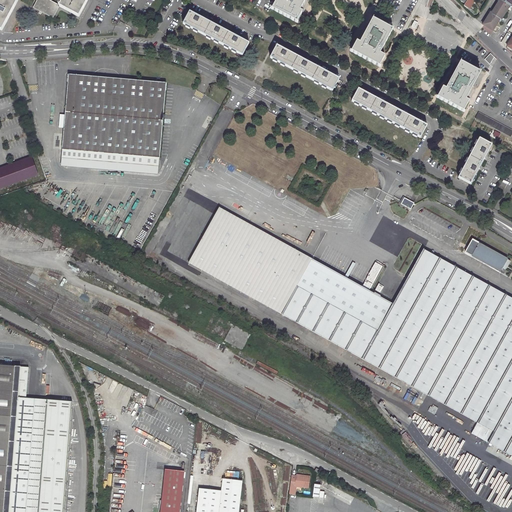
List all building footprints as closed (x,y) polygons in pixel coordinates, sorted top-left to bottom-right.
[(0,0),(0,28),(2,30),(10,15),(18,0),(0,0)] [(50,0),(36,0),(33,7),(53,18),(59,6),(60,5),(58,4),(50,0)] [(62,0),(60,5),(59,6),(79,16),(87,1),(87,0),(62,0)] [(300,11),(305,0),(280,0),(279,0),(275,0),(271,8),(298,22),(303,13),(300,11)] [(466,0),(464,4),(463,6),(468,9),(473,0),(466,0)] [(491,12),(483,24),(492,30),(500,18),(501,19),(510,5),(511,1),(511,0),(499,0),(492,13),(491,12)] [(189,11),(183,23),(242,55),(248,43),(189,11)] [(380,54),(393,29),(373,19),(360,43),(357,42),(352,51),(378,65),(383,55),(380,54)] [(276,45),(270,57),(332,90),(338,78),(276,45)] [(494,57),(490,53),(485,59),(490,64),(494,57)] [(465,99),(480,72),(460,61),(445,89),(442,87),(437,96),(440,98),(463,110),(468,101),(465,99)] [(64,127),(63,149),(160,157),(166,82),(69,74),(67,93),(66,111),(65,114),(64,127)] [(358,89),(352,101),(420,137),(427,125),(358,89)] [(511,132),(511,129),(478,112),(474,118),(510,137),(511,132)] [(491,144),(479,138),(458,178),(470,184),(491,144)] [(158,175),(160,157),(63,149),(61,166),(158,175)] [(0,168),(0,188),(39,174),(32,156),(0,168)] [(413,203),(404,198),(403,201),(401,204),(410,208),(413,203)] [(219,208),(189,262),(282,314),(311,258),(219,208)] [(469,255),(500,272),(502,267),(506,269),(510,261),(507,259),(472,239),(465,252),(469,254),(469,255)] [(393,302),(362,358),(494,432),(488,443),(511,456),(511,298),(423,249),(393,302)] [(362,358),(393,302),(311,258),(282,314),(362,358)] [(0,511),(64,511),(73,400),(27,397),(29,366),(0,364),(0,511)] [(128,396),(127,409),(140,411),(141,397),(128,396)] [(166,470),(161,511),(180,511),(186,465),(183,465),(182,471),(166,470)] [(296,487),(309,488),(310,477),(296,475),(296,476),(292,475),(289,495),(295,495),(296,487)] [(238,511),(242,480),(223,478),(222,491),(199,488),(196,511),(238,511)] [(312,497),(323,499),(324,492),(320,491),(321,485),(314,485),(312,497)]
